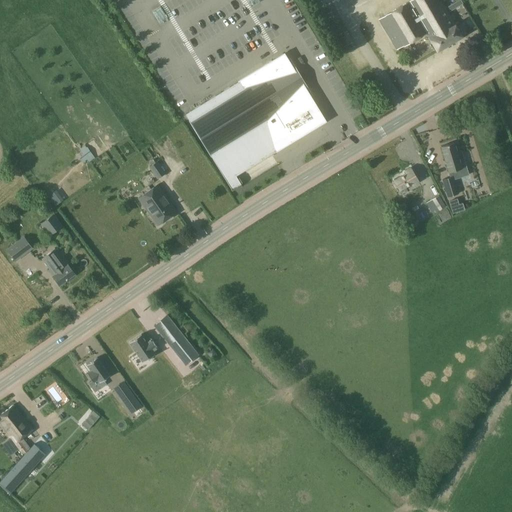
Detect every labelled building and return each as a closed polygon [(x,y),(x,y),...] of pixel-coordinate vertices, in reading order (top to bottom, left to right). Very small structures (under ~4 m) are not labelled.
[(404,46),(427,32),(431,39),(437,50),(461,36),(461,35),(465,33),(461,25),(456,28),(454,25),(448,14),(463,5),(460,0),(445,9),(439,0),(411,0),(409,1),(386,16),(379,20),(397,50),(404,46)] [(264,66),(185,114),(231,190),(241,184),(235,176),(318,125),(307,108),(314,103),(310,96),(312,94),(290,59),(287,60),(284,54),(276,59),(264,66)] [(441,147),(450,177),(453,176),(456,175),(454,171),(466,167),(461,150),(457,152),(454,143),(441,147)] [(83,164),(94,157),(87,146),(76,152),(83,164)] [(157,179),(165,173),(157,161),(149,167),(157,179)] [(409,191),(406,186),(411,183),(412,185),(419,182),(411,168),(405,172),(406,173),(393,181),(402,196),(405,196),(408,194),(409,191)] [(442,180),(447,197),(458,194),(453,176),(450,177),(442,180)] [(158,184),(138,198),(157,225),(177,212),(158,184)] [(433,214),(446,206),(440,194),(426,203),(433,214)] [(57,196),(52,201),(55,206),(61,201),(57,196)] [(457,199),(448,201),(450,207),(458,204),(457,199)] [(51,213),(48,215),(40,221),(50,235),(61,226),(51,213)] [(24,236),(18,240),(6,249),(15,262),(33,248),(24,236)] [(55,275),(53,276),(59,285),(75,274),(64,260),(62,261),(54,250),(43,259),(55,275)] [(0,285),(0,310),(3,314),(2,312),(6,308),(8,310),(9,309),(15,318),(31,306),(15,285),(5,292),(0,285)] [(173,323),(160,333),(185,365),(198,354),(173,323)] [(141,334),(130,342),(144,361),(156,353),(153,350),(158,347),(152,338),(147,342),(141,334)] [(91,371),(87,374),(92,381),(89,383),(92,387),(95,391),(102,385),(100,382),(103,380),(109,375),(97,358),(87,365),(91,371)] [(131,393),(122,400),(131,413),(141,406),(131,393)] [(13,405),(0,415),(0,424),(11,439),(3,445),(10,454),(18,448),(24,455),(0,482),(0,483),(10,492),(39,460),(33,455),(38,449),(33,445),(29,449),(21,438),(32,430),(13,405)] [(93,411),(85,420),(91,426),(99,417),(93,411)]
